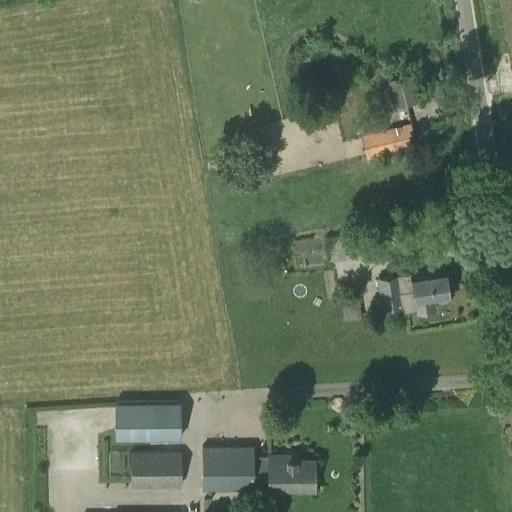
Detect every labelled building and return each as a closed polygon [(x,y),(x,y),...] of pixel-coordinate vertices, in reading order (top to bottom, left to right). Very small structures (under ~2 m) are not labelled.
[(413,75),(386,81),(393,109),(419,102),(413,75)] [(383,118),(362,123),(365,135),(386,129),(383,118)] [(365,135),(360,136),(365,153),(415,141),(410,123),(386,129),(365,135)] [(342,236),(327,238),(331,262),(378,254),(375,234),(359,237),(357,226),(341,229),(342,236)] [(445,266),(377,278),(381,309),(402,305),(403,311),(417,309),(418,312),(435,309),(434,300),(450,298),(445,266)] [(357,298),(341,300),(343,320),(360,318),(357,298)] [(179,441),(178,407),(118,408),(119,440),(161,440),(179,441)] [(251,447),(202,447),(203,489),(252,489),(251,486),(267,486),(267,489),(314,489),(313,458),(295,458),(295,452),(266,453),(266,455),(251,455),(251,447)] [(179,453),(131,454),(132,486),(180,485),(179,453)]
